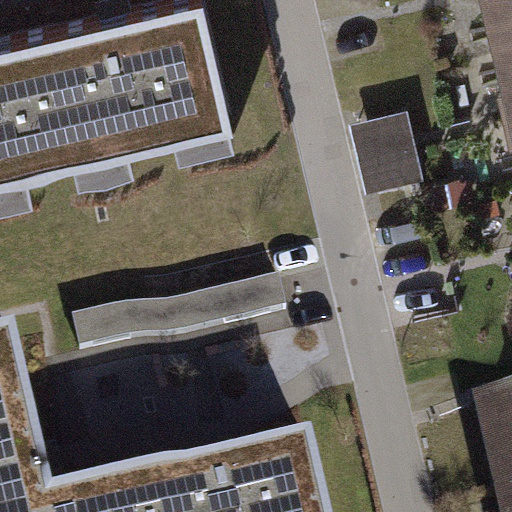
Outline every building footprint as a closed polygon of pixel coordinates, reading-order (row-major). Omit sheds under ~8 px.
[(230,111),(203,0),(160,0),(119,9),(18,33),(46,154),(230,111)] [(511,0),(482,0),(495,56),(511,52),(511,0)] [(0,165),(46,154),(18,33),(0,37),(0,165)] [(511,121),(511,52),(495,56),(511,121)] [(415,101),(359,113),(375,182),(430,170),(415,101)] [(280,278),(75,326),(82,357),(287,309),(280,278)] [(129,511),(125,493),(51,510),(42,471),(13,347),(0,350),(0,511),(129,511)] [(504,492),(511,490),(511,397),(484,404),(504,492)] [(323,511),(309,449),(228,468),(125,493),(129,511),(323,511)]
